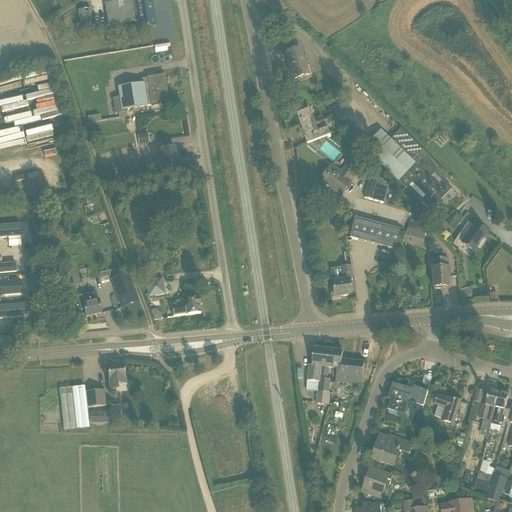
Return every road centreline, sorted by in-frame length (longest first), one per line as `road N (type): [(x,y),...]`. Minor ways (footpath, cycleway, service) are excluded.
road 1 (track): [(150,333),(57,50),(23,0)]
road 2 (unclassified): [(232,339),(180,0)]
road 3 (unclassified): [(308,331),(246,0)]
road 4 (tertiary): [(232,339),(0,355)]
road 5 (residential): [(341,511),(345,475),(387,366),(406,350),(430,350)]
road 6 (track): [(232,339),(229,363),(191,384),(181,400),(211,511)]
road 7 (tertiary): [(308,331),(431,319)]
